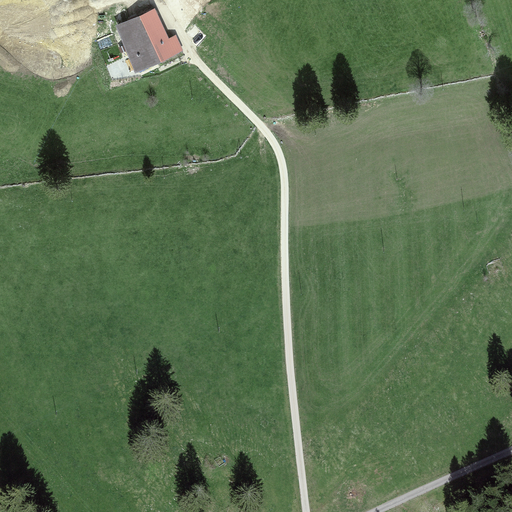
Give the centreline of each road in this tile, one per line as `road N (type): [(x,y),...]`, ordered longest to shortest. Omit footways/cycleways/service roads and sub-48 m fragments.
road 1 (track): [(307,511),(289,358),(279,150),(190,53),(167,0)]
road 2 (unclassified): [(511,452),(377,511)]
